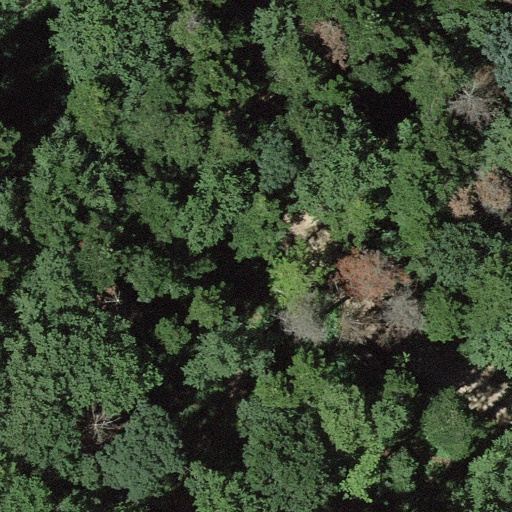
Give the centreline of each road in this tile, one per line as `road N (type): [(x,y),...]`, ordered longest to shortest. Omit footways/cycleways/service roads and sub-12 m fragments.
road 1 (track): [(162,511),(290,258),(324,217)]
road 2 (track): [(511,396),(418,338),(324,217)]
road 3 (track): [(324,217),(277,123),(261,0)]
